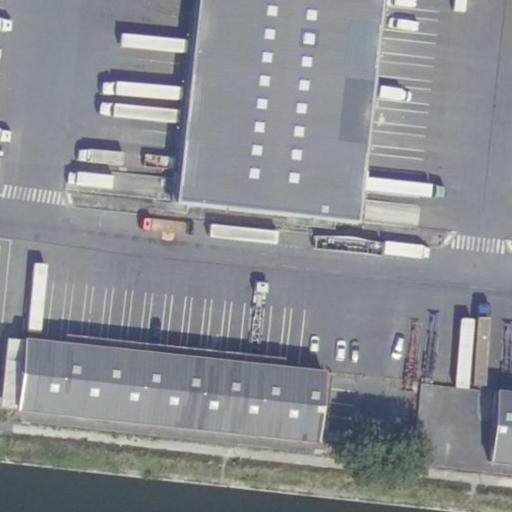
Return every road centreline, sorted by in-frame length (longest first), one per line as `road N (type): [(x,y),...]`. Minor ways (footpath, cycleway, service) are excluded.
road 1 (unclassified): [(474,277),(18,227)]
road 2 (unclassified): [(474,277),(505,0)]
road 3 (unclassified): [(18,227),(45,0)]
